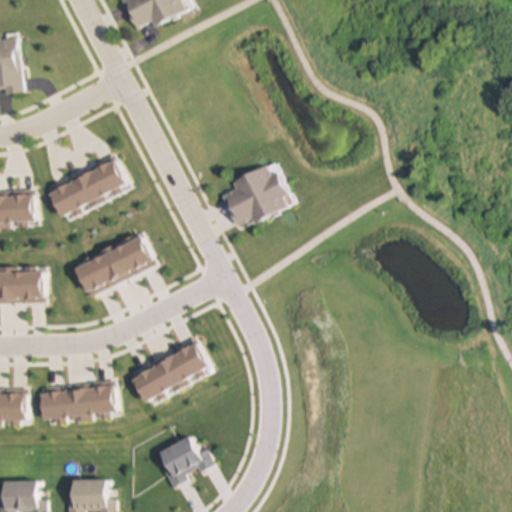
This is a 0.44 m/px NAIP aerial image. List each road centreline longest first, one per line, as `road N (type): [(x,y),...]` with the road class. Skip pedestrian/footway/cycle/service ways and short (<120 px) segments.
road 1 (residential): [(229,511),(266,449),(270,379),(82,0)]
road 2 (residential): [(225,279),(123,332),(77,345),(0,346)]
road 3 (residential): [(0,136),(40,127),(120,82)]
